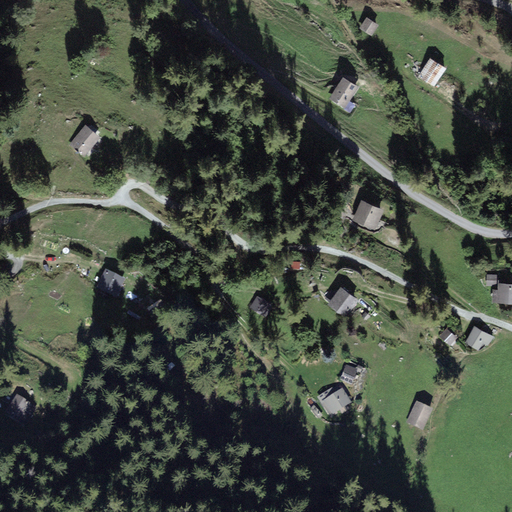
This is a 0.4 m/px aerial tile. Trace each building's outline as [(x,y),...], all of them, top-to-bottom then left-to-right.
[(378,26),(365,18),(357,30),(372,38),(378,26)] [(445,67),(428,58),(416,78),(433,88),(445,67)] [(356,87),(340,77),(328,99),(344,109),(356,87)] [(95,134),(82,124),(68,142),(82,152),(95,134)] [(381,210),(358,200),(350,221),(373,230),(381,210)] [(123,281),(102,270),(94,288),(115,299),(123,281)] [(511,274),(484,274),(484,288),(490,288),(490,303),(511,303),(511,274)] [(356,300),(336,287),(325,306),(345,318),(356,300)] [(262,313),(268,304),(257,298),(252,306),(262,313)] [(494,336),(472,324),(463,343),(478,352),(482,344),(487,347),(494,336)] [(456,337),(444,328),(438,336),(449,346),(456,337)] [(356,371),(344,366),(336,380),(348,386),(356,371)] [(336,385),(316,398),(328,417),(349,403),(336,385)] [(35,407),(15,396),(6,410),(27,422),(35,407)] [(430,411),(414,403),(405,424),(421,432),(430,411)]
